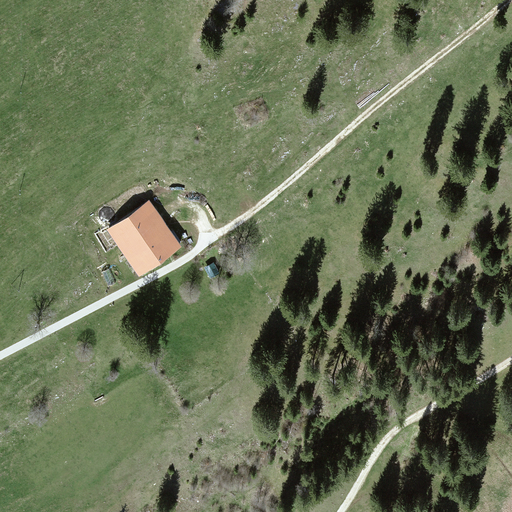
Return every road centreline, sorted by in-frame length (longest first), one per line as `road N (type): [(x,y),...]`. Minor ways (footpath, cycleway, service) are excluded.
road 1 (track): [(511,0),(202,251)]
road 2 (track): [(340,511),(392,430),(511,358)]
road 3 (unclassified): [(202,251),(0,357)]
